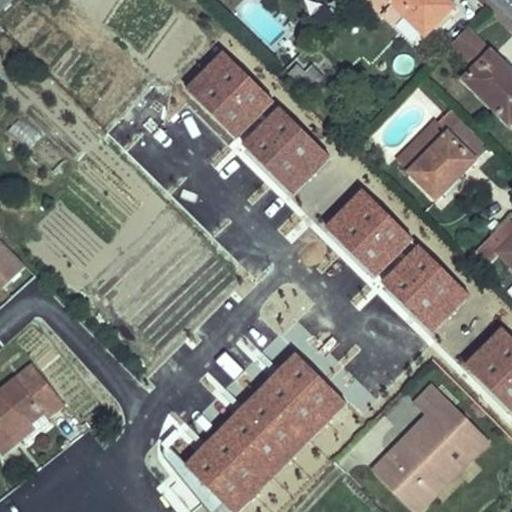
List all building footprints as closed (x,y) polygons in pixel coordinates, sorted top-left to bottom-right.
[(0,0),(0,9),(9,0),(0,0)] [(367,0),(385,17),(387,16),(396,7),(406,17),(427,37),(454,9),(444,0),(367,0)] [(456,7),(448,0),(444,0),(454,9),(456,7)] [(141,36),(127,55),(136,62),(168,25),(175,14),(165,7),(141,36)] [(396,7),(387,16),(397,26),(406,17),(396,7)] [(325,8),(313,20),(322,28),(333,16),(325,8)] [(511,126),(511,125),(511,73),(467,30),(452,45),(477,69),(465,81),(511,126)] [(325,79),(314,67),(306,74),(298,66),(289,74),(308,94),(325,79)] [(450,112),(439,123),(450,134),(411,173),(437,200),(488,150),(450,112)] [(53,174),(67,158),(20,116),(5,132),(53,174)] [(450,134),(439,123),(400,162),(411,173),(450,134)] [(511,219),(511,218),(477,252),(490,265),(500,254),(511,265),(511,219)] [(33,267),(0,234),(0,284),(7,292),(33,267)] [(64,406),(32,367),(0,392),(0,449),(18,434),(22,439),(26,444),(51,424),(47,419),(64,406)] [(431,417),(391,458),(411,477),(396,492),(415,511),(417,511),(433,496),(431,494),(455,469),(441,455),(454,441),(471,458),(487,441),(433,388),(417,404),(431,417)] [(18,434),(0,449),(0,452),(2,455),(22,439),(18,434)] [(431,494),(433,496),(471,458),(454,441),(441,455),(455,469),(431,494)] [(376,473),(396,492),(411,477),(391,458),(376,473)]
